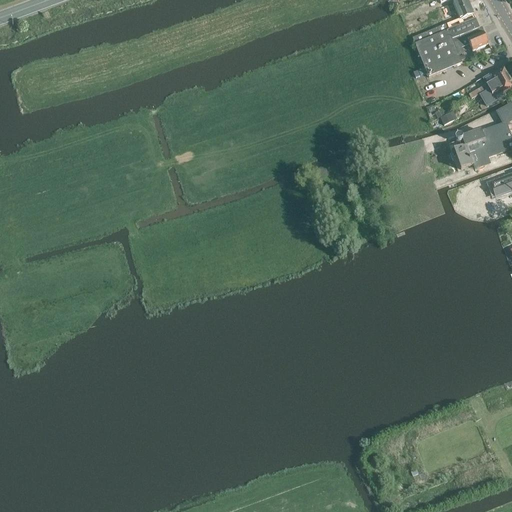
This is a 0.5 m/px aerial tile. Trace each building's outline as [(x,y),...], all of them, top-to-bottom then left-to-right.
[(467,0),(460,0),(453,3),(460,20),(463,27),(476,22),(467,0)] [(460,20),(412,40),(428,79),(462,65),(454,46),(468,40),(463,27),(460,20)] [(476,22),(463,27),(468,40),(483,33),(482,30),(480,30),(476,22)] [(483,33),(468,40),(473,52),(488,46),(488,44),(488,43),(487,41),(486,40),(483,33)] [(487,86),(469,96),(472,101),(478,98),(510,79),(504,70),(493,76),(492,75),(483,80),(487,86)] [(511,83),(510,79),(478,98),(481,102),(491,96),(500,91),(503,96),(511,90),(511,83)] [(511,139),(507,124),(511,120),(511,110),(510,107),(497,114),(502,125),(482,132),(481,131),(461,137),(460,137),(458,136),(457,137),(456,138),(455,139),(455,140),(455,141),(456,142),(451,148),(452,152),(451,152),(458,172),(473,167),(474,168),(489,163),(486,152),(493,150),(496,156),(509,151),(508,146),(511,144),(511,139)] [(438,112),(435,114),(438,119),(440,118),(444,116),(441,110),(438,112)] [(450,114),(440,119),(444,126),(454,121),(450,114)] [(415,144),(409,146),(411,152),(417,151),(415,144)] [(511,179),(491,187),(495,198),(511,192),(511,179)] [(498,461),(494,452),(400,489),(404,498),(498,461)]
